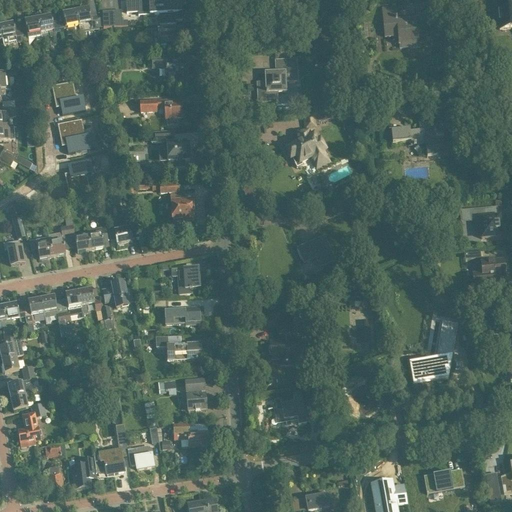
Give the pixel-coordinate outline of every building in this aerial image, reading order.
[(148,1),(126,3),(127,14),(138,14),(138,17),(159,15),(163,15),(162,3),(163,3),(162,0),(151,0),(148,0),(148,1)] [(182,22),(180,0),(169,0),(169,3),(163,3),(162,3),(163,15),(159,15),(160,26),(176,25),(176,22),(182,22)] [(511,1),(497,3),(499,31),(511,29),(511,1)] [(395,8),(381,9),(384,38),(397,37),(398,42),(397,42),(397,46),(399,46),(399,50),(419,48),(416,19),(396,21),(395,8)] [(89,10),(76,12),(80,35),(99,31),(99,28),(97,18),(90,19),(89,10)] [(64,24),(59,25),(61,36),(66,35),(67,37),(80,35),(76,12),(62,15),(64,24)] [(51,17),(38,19),(40,34),(41,34),(42,41),(51,40),(51,38),(61,36),(59,25),(53,26),(51,17)] [(26,31),(21,32),(23,43),(29,41),(28,40),(36,39),(37,42),(42,41),(41,34),(40,34),(38,19),(24,22),(26,31)] [(4,26),(0,26),(0,28),(2,41),(3,46),(23,43),(21,32),(15,34),(12,23),(4,25),(4,26)] [(154,54),(176,53),(176,43),(185,43),(185,30),(159,31),(160,46),(154,47),(154,54)] [(166,57),(152,58),(153,72),(167,71),(167,79),(179,78),(179,82),(185,82),(185,78),(185,63),(166,64),(166,57)] [(265,85),(257,85),(258,103),(275,102),(275,93),(286,93),(285,82),(297,81),(296,59),(275,61),(275,67),(275,73),(265,74),(265,85)] [(0,74),(0,78),(0,91),(5,91),(13,91),(12,77),(19,77),(18,70),(0,71),(0,74)] [(73,83),(51,88),(52,88),(54,98),(56,105),(60,104),(61,104),(61,108),(63,115),(63,116),(62,116),(62,117),(86,112),(85,112),(84,107),(83,104),(82,100),(82,99),(75,100),(73,89),(72,84),(73,84),(73,83)] [(118,89),(106,90),(107,99),(119,98),(118,89)] [(5,91),(0,91),(0,104),(2,104),(3,110),(15,109),(14,103),(6,104),(5,91)] [(178,100),(140,103),(141,114),(157,113),(157,109),(165,109),(165,120),(167,120),(167,126),(168,126),(177,126),(178,125),(177,119),(181,119),(180,103),(178,103),(178,100)] [(0,129),(8,128),(8,121),(16,118),(15,115),(15,109),(3,110),(3,116),(0,116),(0,129)] [(338,113),(314,116),(315,126),(318,125),(318,122),(339,119),(338,113)] [(82,121),(57,126),(57,127),(58,127),(60,136),(62,144),(65,143),(66,143),(67,146),(69,155),(68,155),(68,156),(96,150),(95,149),(94,150),(94,145),(93,142),(92,138),(92,137),(91,137),(84,138),(83,131),(82,127),(81,122),(82,122),(82,121)] [(410,129),(391,131),(392,144),(410,142),(411,147),(425,146),(427,159),(437,157),(435,138),(443,137),(442,126),(429,127),(429,122),(419,123),(419,131),(410,132),(410,129)] [(8,128),(0,129),(0,142),(9,142),(8,128)] [(298,143),(285,150),(290,161),(292,160),(297,169),(303,166),(309,177),(330,166),(325,157),(328,156),(320,141),(317,142),(313,136),(312,136),(311,134),(311,132),(297,134),(298,143)] [(163,134),(151,135),(151,144),(164,144),(163,134)] [(174,143),(167,143),(167,149),(168,163),(174,163),(175,168),(184,168),(184,162),(190,162),(189,145),(186,145),(186,142),(174,143)] [(3,151),(0,157),(14,163),(30,171),(32,165),(3,151)] [(0,157),(0,163),(11,169),(14,163),(0,157)] [(70,179),(66,180),(67,187),(69,197),(68,197),(69,197),(89,193),(90,193),(90,192),(89,193),(88,187),(86,176),(92,175),(92,174),(90,162),(91,162),(91,161),(67,166),(67,167),(68,166),(69,168),(71,179),(70,179)] [(178,185),(160,186),(161,192),(161,194),(168,194),(178,193),(178,187),(178,185)] [(181,195),(171,196),(171,203),(172,203),(173,227),(185,227),(185,222),(194,222),(193,202),(181,203),(181,195)] [(339,202),(316,211),(320,222),(344,212),(339,202)] [(484,210),(467,212),(468,222),(475,221),(476,230),(480,229),(481,240),(501,238),(499,218),(485,219),(484,210)] [(25,238),(20,220),(13,222),(18,240),(25,238)] [(114,229),(108,230),(110,243),(116,242),(117,247),(132,244),(130,235),(136,234),(134,222),(128,223),(129,230),(116,232),(115,230),(114,229)] [(72,227),(66,228),(68,238),(74,237),(72,227)] [(48,237),(49,244),(52,259),(65,256),(62,239),(68,238),(66,228),(60,229),(61,235),(48,237)] [(101,235),(88,237),(90,252),(104,249),(102,240),(108,239),(106,228),(100,230),(101,235)] [(88,237),(74,239),(77,254),(90,252),(88,237)] [(324,238),(297,250),(303,264),(319,257),(323,267),(334,262),(324,238)] [(36,241),(30,243),(31,253),(37,252),(39,261),(52,259),(49,244),(37,246),(36,241)] [(18,243),(4,245),(5,251),(8,250),(11,267),(25,265),(24,264),(22,248),(20,248),(19,243),(18,243)] [(480,274),(472,275),(473,288),(496,285),(495,278),(505,277),(504,273),(506,272),(505,266),(503,265),(503,261),(494,262),(493,260),(488,261),(487,263),(481,263),(482,272),(480,274)] [(197,269),(172,271),(173,277),(178,277),(179,291),(180,296),(190,295),(193,295),(193,290),(199,289),(199,288),(198,288),(197,270),(197,269)] [(112,290),(103,292),(106,305),(115,303),(116,310),(129,307),(128,305),(134,304),(131,290),(125,291),(124,284),(112,286),(112,290)] [(91,290),(78,293),(81,307),(94,305),(96,312),(102,311),(100,301),(94,302),(91,290)] [(68,312),(63,314),(65,324),(71,322),(70,318),(77,317),(78,320),(83,319),(81,307),(78,293),(65,295),(68,312)] [(41,300),(44,315),(45,319),(57,317),(61,338),(67,336),(67,334),(66,329),(65,324),(63,314),(57,315),(54,297),(41,300)] [(29,307),(23,309),(26,327),(35,325),(33,317),(44,315),(41,300),(28,302),(29,307)] [(16,305),(3,307),(9,334),(13,333),(14,333),(13,329),(14,329),(13,325),(12,325),(11,321),(19,319),(16,305)] [(3,307),(0,307),(0,323),(1,323),(3,335),(9,334),(3,307)] [(200,309),(165,311),(165,327),(200,325),(200,309)] [(109,310),(102,311),(106,331),(113,330),(112,321),(111,321),(109,310)] [(270,348),(269,350),(269,355),(271,357),(271,360),(280,360),(280,367),(291,366),(291,359),(294,356),(301,355),(303,353),(302,348),(300,346),(300,343),(292,343),(291,323),(278,324),(279,340),(280,340),(280,344),(270,344),(270,348)] [(444,323),(444,328),(441,341),(452,343),(455,325),(444,323)] [(3,335),(5,341),(15,339),(13,333),(9,334),(3,335)] [(6,347),(0,348),(0,355),(1,362),(16,358),(13,346),(16,345),(15,339),(5,341),(6,347)] [(168,339),(155,340),(156,349),(166,349),(167,363),(202,361),(201,345),(187,346),(187,344),(181,344),(181,346),(168,347),(168,339)] [(511,345),(499,348),(503,368),(507,367),(509,382),(511,381),(511,345)] [(440,349),(438,361),(413,366),(416,383),(442,378),(442,379),(444,378),(445,378),(446,378),(446,377),(447,376),(451,351),(440,349)] [(16,358),(1,362),(5,375),(19,372),(16,358)] [(390,365),(389,358),(363,368),(364,371),(390,365)] [(32,368),(22,371),(24,377),(33,374),(32,368)] [(38,373),(33,374),(24,377),(25,383),(39,379),(38,373)] [(379,407),(373,374),(361,375),(362,383),(348,385),(353,411),(379,407)] [(86,383),(79,385),(80,390),(94,387),(92,377),(91,377),(90,377),(89,377),(88,378),(87,379),(87,380),(86,381),(86,382),(86,383)] [(204,381),(185,382),(186,394),(187,394),(187,397),(186,397),(188,413),(195,412),(195,413),(200,412),(207,411),(205,394),(201,394),(201,393),(205,392),(204,381)] [(175,382),(164,383),(166,397),(177,396),(175,382)] [(22,383),(7,387),(10,400),(32,395),(37,393),(36,388),(24,391),(22,383)] [(32,395),(10,400),(13,413),(28,409),(27,403),(34,402),(32,395)] [(293,402),(271,406),(275,426),(296,423),(297,427),(305,425),(304,421),(309,420),(308,416),(323,414),(321,402),(306,404),(305,400),(301,401),(300,397),(292,399),(293,402)] [(102,415),(121,412),(120,400),(100,403),(102,415)] [(154,403),(144,405),(147,421),(157,419),(154,403)] [(43,406),(31,409),(32,414),(49,410),(48,405),(43,406)] [(25,431),(18,433),(20,446),(28,444),(28,448),(35,446),(34,443),(40,442),(38,429),(37,429),(36,420),(46,418),(46,416),(50,415),(49,410),(32,414),(32,415),(22,417),(25,431)] [(123,426),(116,427),(117,439),(120,453),(127,451),(125,437),(123,426)] [(188,426),(173,427),(174,442),(181,442),(181,450),(200,448),(201,451),(205,451),(206,448),(208,448),(207,435),(197,435),(197,434),(189,434),(188,426)] [(159,443),(157,430),(150,431),(152,445),(159,444),(159,443)] [(120,455),(93,459),(96,472),(106,470),(107,478),(114,477),(114,476),(124,474),(120,455)] [(152,456),(134,459),(137,472),(154,469),(152,456)] [(81,467),(72,468),(74,491),(90,489),(89,476),(95,475),(95,472),(93,461),(80,463),(81,467)] [(511,464),(510,465),(511,474),(501,479),(504,498),(511,497),(511,499),(511,498),(511,464)] [(49,478),(47,478),(50,495),(63,493),(61,476),(59,476),(58,469),(48,471),(49,478)] [(435,476),(423,478),(427,496),(445,492),(464,489),(461,471),(460,471),(460,473),(450,475),(450,473),(435,476)] [(488,498),(496,497),(493,475),(485,476),(488,498)] [(33,480),(27,482),(29,493),(35,491),(33,480)] [(391,484),(372,488),(376,511),(395,511),(395,508),(406,506),(403,489),(392,490),(391,484)] [(329,496),(306,500),(307,511),(320,511),(321,511),(331,509),(329,496)] [(217,511),(215,501),(188,506),(188,511),(217,511)]
